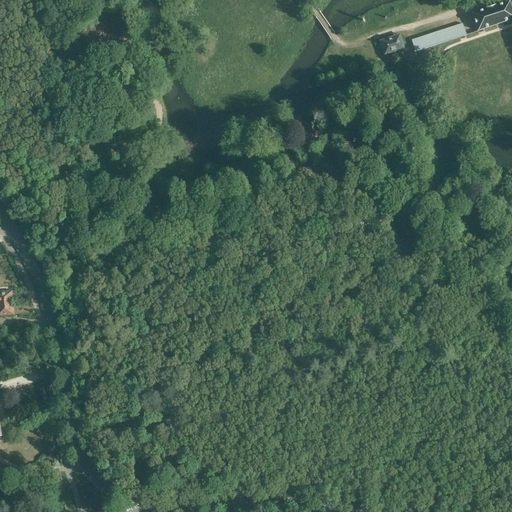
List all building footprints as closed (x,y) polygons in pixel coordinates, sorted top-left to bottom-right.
[(473,14),(478,31),(511,19),(511,8),(510,2),(473,14)] [(466,36),(466,35),(462,24),(411,41),(415,52),(446,42),(466,36)] [(404,48),(400,35),(380,41),(385,55),(404,48)] [(0,304),(13,303),(12,291),(0,292),(0,304)] [(13,303),(0,304),(0,316),(14,315),(13,303)]
